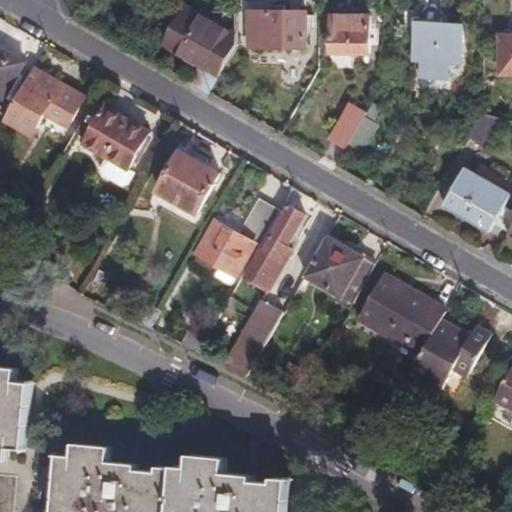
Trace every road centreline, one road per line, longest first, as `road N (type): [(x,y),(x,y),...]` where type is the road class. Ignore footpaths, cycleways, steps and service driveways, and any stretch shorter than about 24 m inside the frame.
road 1 (residential): [(1,0),(511,296)]
road 2 (residential): [(0,309),(51,319),(172,374),(422,511)]
